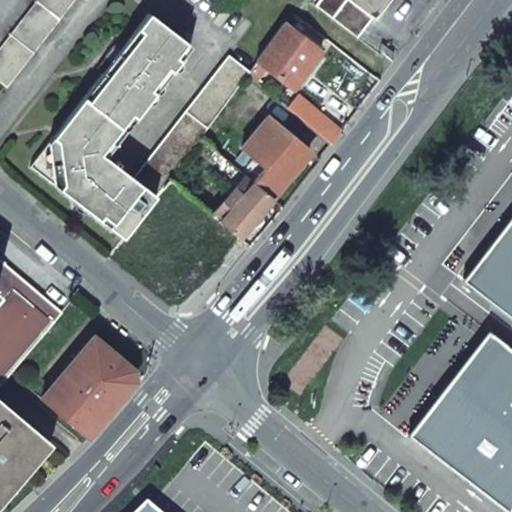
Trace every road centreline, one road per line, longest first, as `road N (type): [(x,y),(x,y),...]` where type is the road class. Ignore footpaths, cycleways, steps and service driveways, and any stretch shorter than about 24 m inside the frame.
road 1 (tertiary): [(194,362),(482,0)]
road 2 (residential): [(194,362),(0,196)]
road 3 (unclassified): [(362,511),(194,362)]
road 4 (tertiary): [(58,511),(194,362)]
